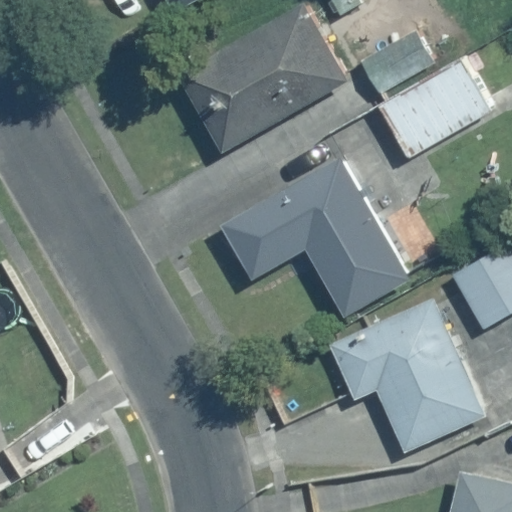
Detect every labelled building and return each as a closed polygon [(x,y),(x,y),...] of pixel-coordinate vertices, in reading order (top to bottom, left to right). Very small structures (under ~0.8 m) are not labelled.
[(165,0),(171,11),(191,0),(165,0)] [(347,80),(302,3),(174,69),(221,154),(347,80)] [(435,64),(416,31),(361,59),(380,93),(435,64)] [(461,62),(377,107),(407,160),(490,108),(461,62)] [(338,159),(218,228),(249,280),(306,249),(344,318),(408,280),(338,159)] [(511,243),(456,273),(487,331),(511,315),(511,243)] [(436,298),(333,345),(357,400),(379,391),(407,453),(489,417),(436,298)] [(511,511),(511,484),(460,470),(450,511),(511,511)]
